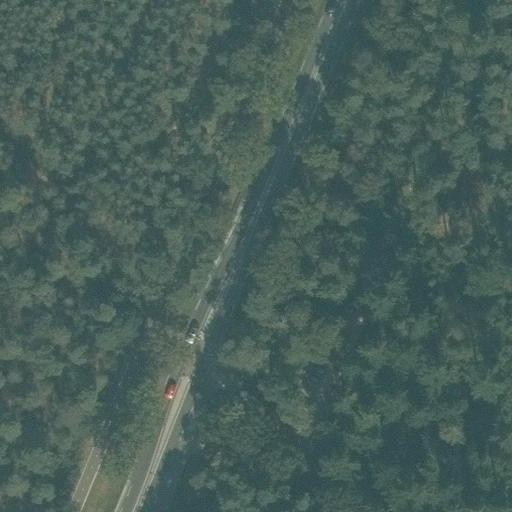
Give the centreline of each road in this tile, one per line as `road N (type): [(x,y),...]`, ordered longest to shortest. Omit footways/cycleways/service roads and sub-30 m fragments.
road 1 (primary): [(249,230),(343,0)]
road 2 (track): [(207,351),(361,511)]
road 3 (primary): [(207,351),(249,230)]
road 4 (primary): [(249,230),(186,339)]
road 5 (primary): [(186,339),(165,395),(157,459)]
